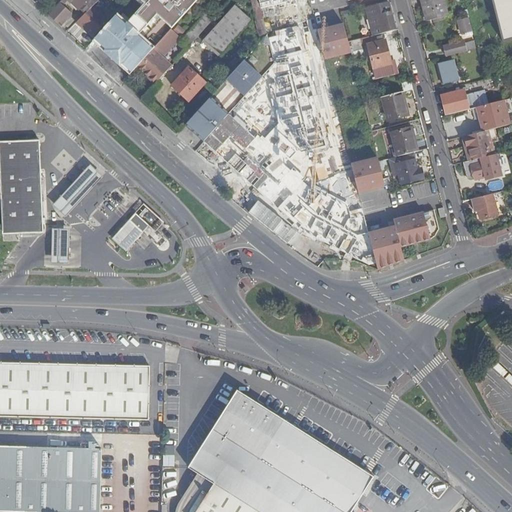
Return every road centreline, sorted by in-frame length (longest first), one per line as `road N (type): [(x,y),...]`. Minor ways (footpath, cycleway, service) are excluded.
road 1 (primary): [(302,282),(0,8)]
road 2 (unknown): [(437,511),(441,507),(359,449),(215,370),(186,362),(187,436)]
road 3 (primary): [(0,33),(64,108),(156,189),(213,273)]
road 4 (secondary): [(0,315),(136,320),(284,352)]
road 5 (primary): [(284,352),(388,409),(511,511)]
road 6 (residential): [(401,0),(469,261)]
road 7 (secondary): [(213,273),(158,299),(0,291)]
road 8 (primary): [(511,468),(406,355)]
road 9 (secondary): [(469,261),(377,293),(337,297)]
road 10 (secondary): [(406,355),(451,302),(511,272)]
road 11 (primary): [(284,352),(327,354),(377,375),(406,355)]
